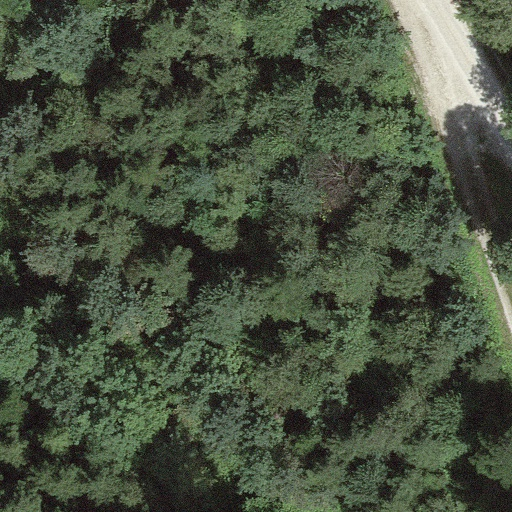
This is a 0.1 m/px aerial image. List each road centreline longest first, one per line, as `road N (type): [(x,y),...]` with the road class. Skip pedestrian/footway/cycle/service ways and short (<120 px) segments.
road 1 (track): [(511,292),(453,125),(441,35)]
road 2 (track): [(422,0),(511,141)]
